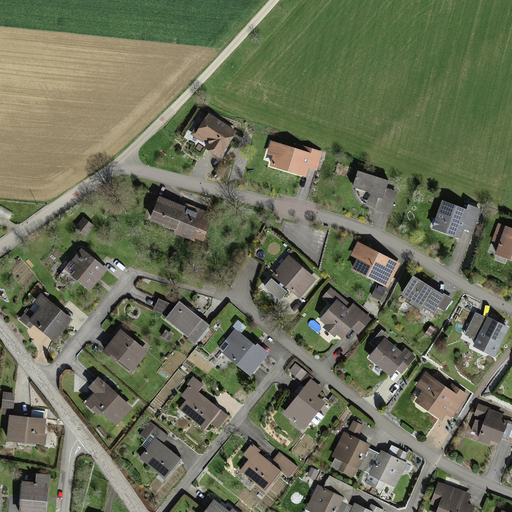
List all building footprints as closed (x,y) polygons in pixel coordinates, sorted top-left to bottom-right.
[(238,131),(203,113),(190,138),(224,156),(238,131)] [(319,153),(271,138),(264,161),(312,176),(319,153)] [(389,180),(358,171),(353,187),(355,188),(355,189),(356,192),(357,194),(358,197),(359,199),(361,201),(363,202),(365,203),(365,205),(375,208),(374,211),(390,216),(397,191),(387,188),(389,180)] [(205,215),(163,196),(153,219),(195,238),(205,215)] [(478,209),(444,197),(433,227),(467,239),(478,209)] [(511,225),(508,224),(498,255),(511,259),(511,225)] [(400,264),(356,244),(344,267),(388,288),(400,264)] [(110,266),(83,248),(68,269),(95,288),(110,266)] [(313,278),(287,256),(263,286),(281,301),(291,289),(299,296),(313,278)] [(452,289),(419,270),(406,292),(439,312),(452,289)] [(71,316),(42,294),(28,312),(57,334),(71,316)] [(333,297),(317,315),(340,335),(351,322),(358,328),(368,316),(352,302),(347,309),(333,297)] [(154,311),(170,317),(169,318),(191,334),(204,318),(182,301),(177,307),(159,300),(154,311)] [(510,325),(479,309),(463,342),(494,357),(510,325)] [(148,350),(119,327),(103,348),(132,370),(148,350)] [(265,353),(231,327),(224,336),(229,339),(220,350),(250,373),(265,353)] [(415,356),(387,334),(369,356),(397,378),(415,356)] [(306,374),(294,363),(288,369),(301,380),(306,374)] [(441,383),(424,372),(416,384),(421,388),(415,397),(447,418),(464,392),(444,379),(441,383)] [(131,405),(100,377),(91,386),(96,390),(86,401),(97,411),(102,406),(117,420),(131,405)] [(308,378),(283,408),(301,424),(321,400),(315,394),(320,388),(308,378)] [(185,393),(176,406),(201,424),(205,419),(213,425),(221,413),(193,392),(196,387),(188,382),(182,391),(185,393)] [(1,411),(11,412),(14,391),(3,390),(1,411)] [(505,416),(487,409),(478,434),(496,441),(499,434),(506,437),(511,424),(503,422),(505,416)] [(47,417),(11,412),(8,437),(44,442),(47,417)] [(146,448),(140,456),(163,475),(178,458),(160,444),(166,437),(152,426),(139,442),(146,448)] [(348,433),(336,455),(363,470),(375,447),(348,433)] [(246,455),(237,468),(262,486),(275,469),(254,454),(258,449),(249,443),(243,453),(246,455)] [(411,465),(375,447),(363,470),(398,488),(411,465)] [(293,464),(278,453),(271,462),(286,473),(293,464)] [(24,479),(21,511),(24,511),(47,511),(51,476),(38,474),(37,481),(24,479)] [(470,496),(435,483),(428,502),(435,505),(432,511),(467,511),(470,506),(467,504),(470,496)] [(315,485),(304,507),(315,511),(339,511),(345,499),(315,485)] [(210,498),(199,511),(235,511),(228,506),(226,510),(210,498)] [(373,511),(345,499),(339,511),(373,511)]
